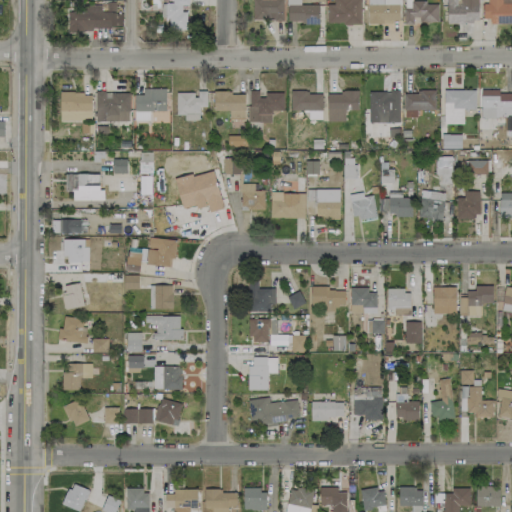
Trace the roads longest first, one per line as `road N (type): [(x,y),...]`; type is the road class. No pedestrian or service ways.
road 1 (tertiary): [(29,0),(22,511)]
road 2 (residential): [(213,456),(217,254),(511,252)]
road 3 (residential): [(22,453),(511,456)]
road 4 (residential): [(28,52),(511,57)]
